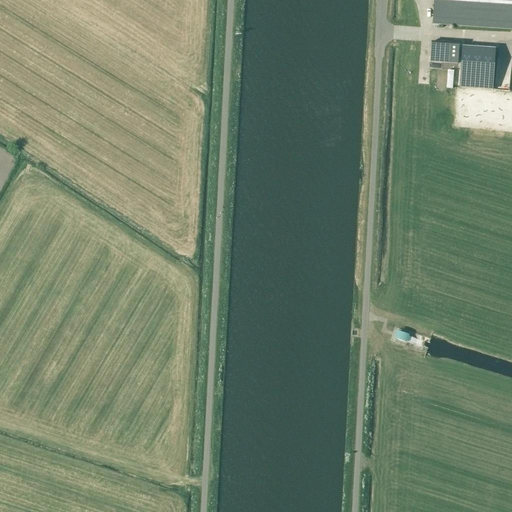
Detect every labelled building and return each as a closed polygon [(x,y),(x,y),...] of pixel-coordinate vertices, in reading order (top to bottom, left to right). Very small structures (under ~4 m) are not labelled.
[(511,0),(434,0),(433,24),(511,29),(511,0)] [(431,40),(430,62),(457,64),(458,42),(431,40)] [(477,44),(476,85),(490,85),(491,45),(477,44)] [(495,87),(507,88),(508,44),(497,44),(495,87)] [(407,335),(395,331),(393,338),(405,342),(407,335)]
